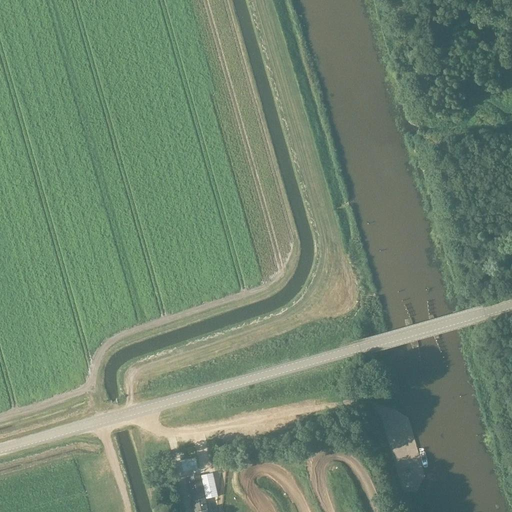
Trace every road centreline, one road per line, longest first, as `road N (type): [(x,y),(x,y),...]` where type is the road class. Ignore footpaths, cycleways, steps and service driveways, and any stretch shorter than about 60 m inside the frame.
road 1 (tertiary): [(0,449),(511,304)]
road 2 (track): [(136,411),(129,388),(140,370),(277,319),(305,298),(322,262)]
